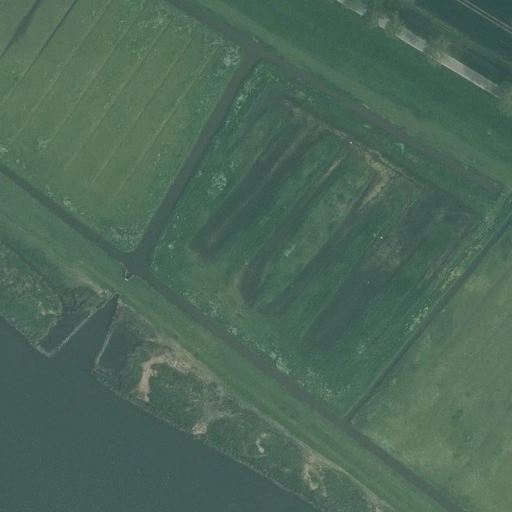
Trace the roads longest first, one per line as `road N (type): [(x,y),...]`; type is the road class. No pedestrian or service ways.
road 1 (track): [(431,511),(114,283)]
road 2 (unclassified): [(511,99),(348,0)]
